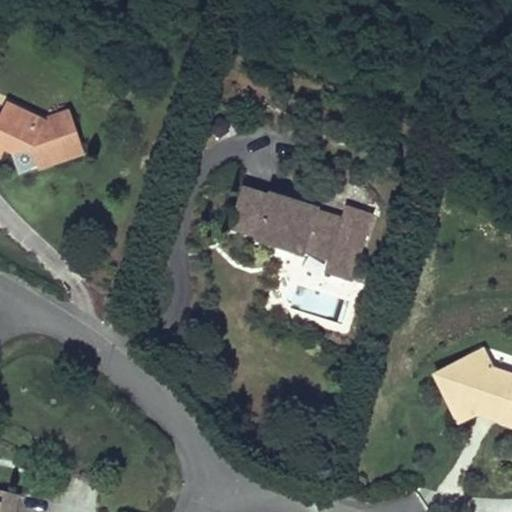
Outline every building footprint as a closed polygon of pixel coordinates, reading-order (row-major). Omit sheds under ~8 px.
[(52,124),(0,97),(0,118),(4,110),(40,128),(52,124)] [(82,158),(68,118),(52,124),(40,128),(4,110),(0,118),(0,153),(12,160),(31,153),(38,174),(82,158)] [(356,286),(378,220),(352,211),(348,223),(323,215),(324,211),(273,195),(271,201),(246,193),(233,232),(259,240),(258,246),(307,262),(309,256),(334,265),(330,277),(356,286)] [(496,357),(473,369),(510,383),(496,357)] [(511,433),(511,383),(510,383),(473,369),(460,377),(450,402),(458,414),(483,423),(495,417),(511,423),(507,432),(511,433)] [(460,377),(441,388),(450,402),(460,377)] [(483,423),(458,414),(467,431),(483,423)] [(495,417),(483,423),(507,432),(511,423),(495,417)] [(0,511),(22,511),(26,501),(0,494),(0,511)]
